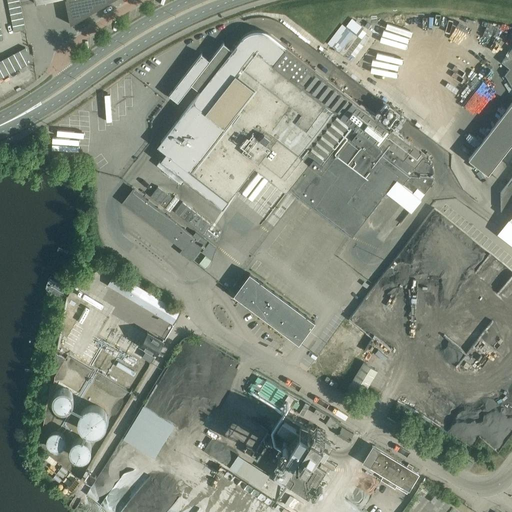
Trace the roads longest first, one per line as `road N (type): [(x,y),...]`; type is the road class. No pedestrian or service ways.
road 1 (unclassified): [(511,471),(496,485),(467,484),(247,350)]
road 2 (secondary): [(0,126),(34,116),(167,28),(235,0)]
road 3 (unknown): [(179,329),(78,496)]
road 4 (unknown): [(126,171),(151,170),(220,216),(238,251),(227,283)]
road 5 (secondary): [(192,0),(61,80)]
road 6 (unclassified): [(189,297),(114,233),(109,212),(117,182)]
road 7 (unknown): [(238,344),(213,401),(163,452)]
road 8 (unclassified): [(144,0),(63,51),(61,80)]
